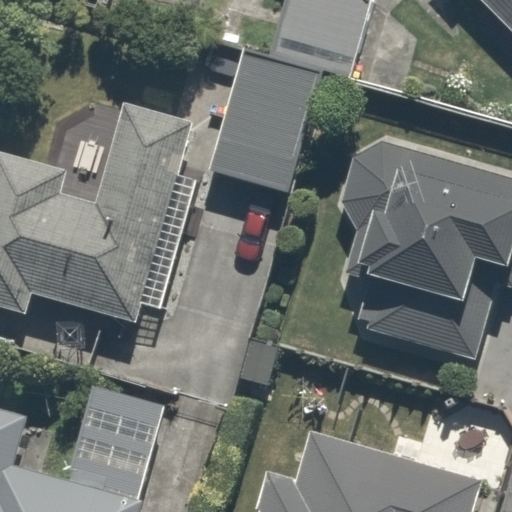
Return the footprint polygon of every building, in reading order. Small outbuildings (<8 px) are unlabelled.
[(368,0),(273,0),(260,56),(231,50),(206,159),(291,179),(317,68),(351,75),(368,0)] [(511,0),(481,0),(511,27),(511,0)] [(55,171),(0,157),(0,304),(24,310),(28,293),(121,318),(174,116),(123,102),(97,203),(50,190),(55,171)] [(511,174),(354,134),(333,216),(351,221),(342,256),(369,263),(354,321),(469,351),(487,283),(511,289),(511,174)] [(27,412),(0,403),(0,511),(133,511),(169,389),(92,366),(59,481),(11,467),(27,412)] [(290,472),(251,461),(236,511),(465,511),(476,475),(303,427),(290,472)]
